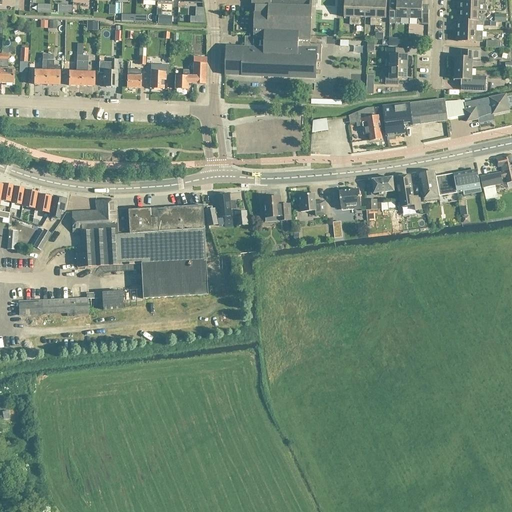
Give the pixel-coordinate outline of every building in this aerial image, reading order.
[(310,38),(311,0),(268,0),(268,6),(254,5),(254,6),(254,12),(252,12),(250,14),(249,36),(253,36),(253,39),(261,39),(307,41),(310,41),(310,38)] [(353,25),(354,0),(344,0),(343,18),(349,18),(349,25),(353,25)] [(355,0),(354,0),(353,25),(358,25),(358,18),(364,18),(365,0),(355,0)] [(365,0),(364,18),(370,19),(370,26),(375,26),(376,1),(365,0)] [(486,11),(486,7),(485,6),(485,1),(479,0),(465,0),(460,0),(460,11),(478,11),(486,11)] [(376,1),(375,26),(379,26),(380,19),(385,19),(386,1),(376,1)] [(400,19),(408,19),(409,2),(396,1),(396,10),(389,10),(389,24),(400,24),(400,19)] [(422,2),(409,2),(408,19),(417,20),(417,25),(428,25),(428,11),(422,11),(422,2)] [(202,19),(206,18),(205,5),(194,5),(194,12),(201,12),(202,19)] [(478,17),(478,11),(460,11),(460,21),(458,21),(484,22),(485,17),(478,17)] [(458,32),(475,32),(476,26),(495,27),(495,22),(484,22),(458,21),(458,32)] [(339,37),(331,37),(331,31),(325,31),(326,47),(339,46),(339,37)] [(122,32),(115,32),(114,32),(114,42),(122,42),(122,32)] [(475,32),(458,32),(457,42),(475,43),(482,43),(482,32),(475,32)] [(226,47),(225,75),(242,76),(242,74),(250,75),(297,77),(297,78),(315,79),(316,63),(320,63),(321,45),(307,45),(307,41),(261,39),(253,39),(253,36),(249,36),(249,38),(245,41),(245,48),(226,47)] [(405,40),(404,48),(416,48),(416,43),(407,43),(407,40),(405,40)] [(389,68),(406,68),(407,56),(399,56),(399,50),(386,49),(386,60),(390,61),(389,68)] [(12,84),(13,70),(7,70),(8,51),(2,50),(1,56),(0,84),(12,84)] [(27,63),(28,50),(20,50),(19,63),(27,63)] [(455,57),(454,69),(472,70),(472,62),(480,63),(480,52),(468,52),(459,52),(458,58),(455,57)] [(86,73),(87,57),(81,57),(81,65),(81,73),(81,87),(93,87),(93,73),(86,73)] [(193,58),(192,71),(182,71),(182,77),(175,77),(174,90),(187,90),(187,84),(192,84),(192,85),(205,85),(206,58),(193,58)] [(103,88),(116,88),(117,60),(110,60),(110,63),(98,63),(98,74),(103,74),(103,88)] [(34,85),(46,86),(46,72),(47,62),(41,62),(41,72),(34,71),(34,85)] [(167,75),(167,66),(151,65),(150,73),(150,89),(162,90),(163,80),(164,80),(165,75),(167,75)] [(406,68),(389,68),(389,75),(385,75),(385,86),(398,86),(398,80),(406,80),(406,68)] [(454,69),(454,80),(460,81),(461,81),(461,91),(485,92),(486,77),(479,77),(471,77),(472,70),(454,69)] [(140,71),(127,70),(127,77),(126,88),(140,89),(140,71)] [(46,72),(46,86),(58,86),(59,72),(46,72)] [(81,73),(76,73),(69,72),(68,86),(81,87),(81,73)] [(466,110),(464,111),(466,123),(478,120),(478,119),(490,114),(492,114),(492,115),(509,112),(505,95),(464,104),(466,110)] [(409,105),(382,108),(386,133),(387,137),(404,135),(402,123),(419,121),(420,125),(447,122),(444,101),(409,105)] [(381,134),(386,133),(382,108),(373,109),(373,108),(366,110),(359,112),(360,120),(362,128),(363,135),(368,135),(369,142),(382,140),(381,134)] [(360,120),(359,112),(348,116),(350,126),(356,125),(357,129),(362,128),(360,120)] [(326,121),(311,123),(313,135),(328,132),(326,121)] [(500,173),(479,178),(482,190),(483,190),(495,187),(503,185),(502,180),(504,180),(505,183),(511,181),(511,155),(506,157),(499,158),(495,159),(497,168),(501,167),(503,173),(500,174),(500,173)] [(434,172),(418,175),(422,195),(423,199),(456,194),(453,174),(435,178),(434,172)] [(459,173),(453,174),(456,194),(463,193),(463,195),(481,193),(480,186),(477,172),(460,175),(459,173)] [(410,176),(396,178),(400,208),(414,206),(415,211),(421,210),(419,198),(413,199),(410,177),(410,176)] [(382,193),(394,192),(392,178),(372,181),(373,194),(378,194),(379,196),(382,195),(382,193)] [(1,185),(0,190),(0,201),(9,203),(11,203),(14,187),(13,187),(13,186),(1,184),(1,185)] [(9,203),(9,204),(21,206),(22,206),(25,191),(24,191),(25,189),(14,187),(11,203),(9,203)] [(495,187),(483,190),(485,201),(486,203),(497,201),(497,199),(495,187)] [(353,210),(361,209),(359,190),(339,192),(341,210),(353,209),(353,210)] [(21,206),(20,207),(34,210),(35,210),(38,195),(38,193),(25,191),(22,206),(21,206)] [(34,210),(34,212),(49,214),(52,197),(51,197),(38,195),(35,210),(34,210)] [(231,202),(229,202),(228,195),(215,196),(217,218),(231,217),(230,210),(232,210),(231,202)] [(315,217),(326,216),(325,202),(315,203),(314,195),(299,196),(300,213),(315,212),(315,217)] [(49,214),(47,218),(59,221),(60,212),(63,212),(66,200),(52,197),(49,214)] [(266,223),(290,221),(289,205),(280,206),(280,198),(264,199),(266,223)] [(76,269),(140,265),(205,261),(202,206),(116,211),(115,201),(95,202),(95,212),(71,213),(72,233),(80,233),(81,247),(75,248),(76,269)] [(377,201),(365,201),(365,211),(376,211),(377,211),(377,210),(377,201)] [(206,227),(208,227),(208,231),(218,230),(217,226),(218,225),(214,210),(203,212),(206,227)] [(234,213),(235,227),(247,226),(246,212),(234,213)] [(398,213),(391,214),(392,222),(399,221),(398,213)] [(34,244),(32,246),(41,251),(42,249),(50,234),(42,229),(34,244)] [(7,250),(15,251),(16,232),(8,231),(7,250)] [(142,300),(207,296),(205,261),(140,265),(142,300)] [(121,291),(101,293),(101,299),(102,311),(122,310),(121,291)] [(38,303),(18,304),(18,310),(18,317),(40,317),(40,316),(43,316),(66,315),(66,318),(76,318),(76,317),(88,316),(87,304),(87,298),(86,299),(53,300),(37,301),(38,303)]
